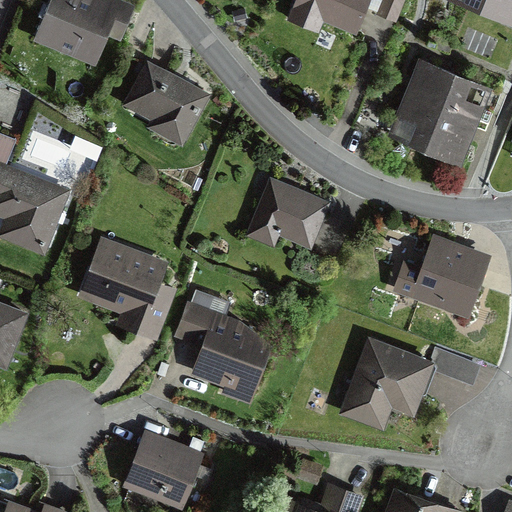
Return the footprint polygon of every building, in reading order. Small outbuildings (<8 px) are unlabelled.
[(92,60),(113,10),(89,0),(52,0),(37,38),(92,60)] [(365,0),(296,0),(294,8),(353,32),(365,0)] [(511,0),(471,0),(469,6),(500,19),(503,10),(511,13),(511,0)] [(430,33),(426,44),(433,47),(437,35),(430,33)] [(464,80),(418,61),(396,117),(419,126),(411,145),(412,145),(424,117),(447,126),(458,99),(457,98),(464,80)] [(179,142),(204,96),(147,65),(129,98),(158,114),(153,123),(153,125),(153,127),(154,128),(155,129),(179,142)] [(458,99),(447,126),(424,117),(412,145),(444,158),(448,149),(461,155),(480,108),(479,108),(458,99)] [(62,193),(0,168),(0,212),(21,221),(13,239),(40,249),(62,193)] [(324,204),(270,181),(253,223),(307,245),(324,204)] [(466,314),(485,260),(431,241),(420,272),(402,266),(394,288),(466,314)] [(142,312),(137,325),(155,332),(167,300),(150,294),(159,270),(102,248),(94,270),(105,274),(97,295),(142,312)] [(0,364),(3,366),(23,314),(0,305),(0,364)] [(205,342),(195,371),(227,382),(230,383),(232,377),(249,383),(262,347),(242,340),(245,333),(214,321),(216,315),(187,305),(176,335),(195,342),(196,339),(205,342)] [(429,363),(368,340),(347,395),(359,400),(352,419),(381,429),(391,405),(410,412),(417,394),(429,363)] [(142,450),(140,449),(129,478),(131,478),(148,485),(149,481),(160,486),(159,487),(164,489),(164,487),(180,493),(182,494),(197,455),(180,449),(179,448),(178,449),(164,444),(159,457),(142,450)] [(313,482),(318,468),(302,462),(297,476),(313,482)] [(323,511),(311,511),(291,504),(288,511),(351,511),(357,497),(330,487),(322,508),(324,510),(323,511)] [(429,505),(398,493),(390,511),(438,511),(440,509),(429,505)] [(40,509),(7,497),(2,511),(76,511),(43,501),(40,509)]
